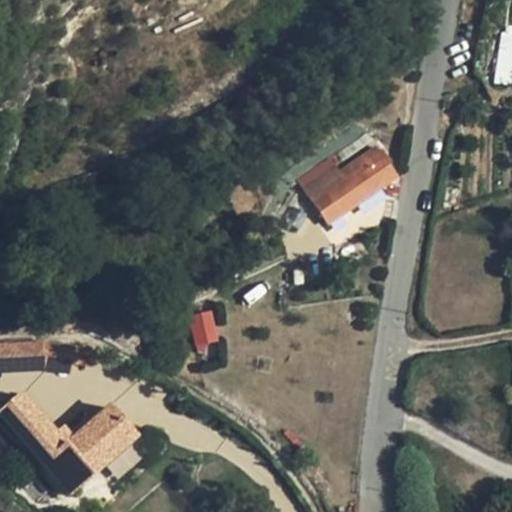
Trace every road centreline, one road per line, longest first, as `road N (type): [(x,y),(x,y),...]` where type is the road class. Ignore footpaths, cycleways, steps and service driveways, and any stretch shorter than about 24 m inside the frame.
road 1 (residential): [(380,511),(399,274),(448,0)]
road 2 (unknown): [(391,347),(511,336)]
